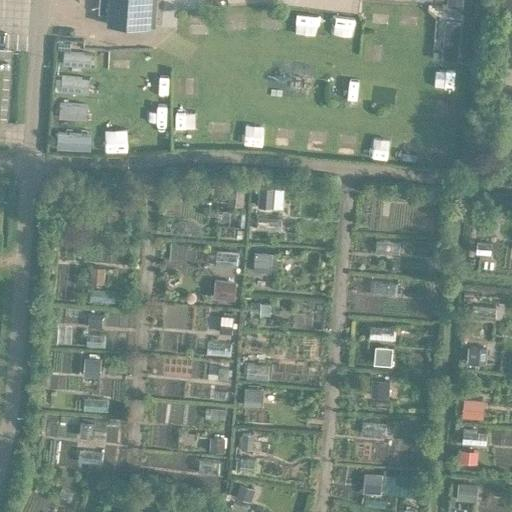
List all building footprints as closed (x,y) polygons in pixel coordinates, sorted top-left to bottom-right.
[(106,25),(146,28),(148,0),(98,0),(98,14),(106,15),(106,25)] [(511,0),(502,0),(498,64),(511,65),(511,0)] [(278,42),(279,13),(264,12),(263,41),(278,42)] [(228,13),(229,31),(244,31),(244,13),(228,13)] [(456,61),(460,24),(445,23),(441,59),(456,61)] [(91,55),(63,53),(62,65),(90,67),(91,55)] [(436,83),(454,86),(457,71),(438,68),(436,83)] [(89,80),(61,77),(60,92),(87,94),(89,80)] [(177,80),(178,95),(197,95),(197,80),(177,80)] [(86,106),(60,104),(58,118),(85,120),(86,106)] [(295,132),(283,130),(280,146),(293,148),(295,132)] [(370,130),(368,156),(387,156),(388,131),(370,130)] [(308,132),(307,150),(328,151),(329,133),(308,132)] [(91,135),(57,133),(56,148),(90,150),(91,135)] [(346,135),(345,153),(356,154),(357,136),(346,135)] [(227,186),(226,206),(243,207),(244,187),(227,186)] [(259,188),(257,208),(271,209),(273,189),(259,188)] [(474,211),(472,226),(491,228),(492,213),(474,211)] [(217,250),(216,266),(238,267),(239,251),(217,250)] [(254,253),(252,271),(269,272),(271,254),(254,253)] [(387,264),(387,268),(390,271),(393,271),(396,269),(397,265),(394,261),(390,261),(387,264)] [(90,267),(89,282),(103,283),(104,268),(90,267)] [(214,280),(212,299),(234,301),(236,282),(214,280)] [(259,303),(250,302),(250,317),(259,317),(259,316),(259,305),(259,303)] [(88,314),(87,328),(101,329),(102,315),(88,314)] [(369,338),(395,340),(396,327),(370,326),(369,338)] [(375,346),(373,364),(390,366),(392,347),(375,346)] [(468,347),(466,363),(485,365),(486,348),(468,347)] [(83,358),(83,373),(99,373),(100,359),(83,358)] [(371,380),(370,397),(388,398),(389,381),(371,380)] [(245,388),(243,407),(261,408),(262,389),(245,388)] [(463,399),(461,418),(477,419),(479,400),(463,399)] [(80,422),(79,437),(92,439),(94,423),(80,422)] [(241,434),(240,449),(253,449),(254,435),(241,434)] [(209,437),(209,451),(224,452),(224,438),(209,437)] [(460,450),(459,462),(476,463),(477,451),(460,450)] [(364,474),(362,494),(380,495),(382,475),(364,474)] [(457,484),(456,501),(471,502),(472,485),(457,484)] [(240,485),(235,497),(250,502),(254,489),(240,485)]
